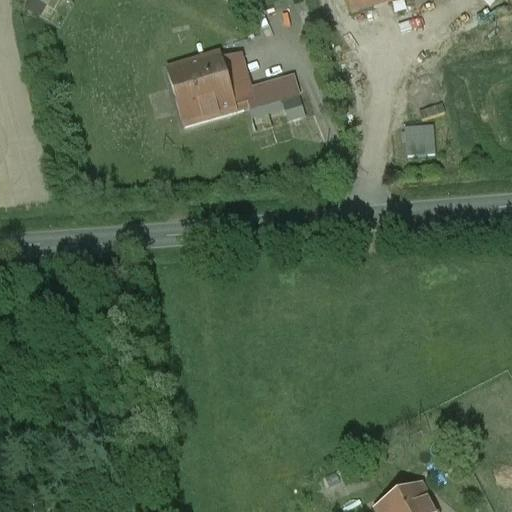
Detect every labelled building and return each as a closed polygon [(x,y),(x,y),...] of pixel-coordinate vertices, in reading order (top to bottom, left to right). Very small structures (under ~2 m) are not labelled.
[(29,0),(24,11),(39,19),(47,0),(29,0)] [(345,0),(350,15),(396,0),(345,0)] [(218,57),(167,72),(184,128),(234,114),(230,99),(218,57)] [(293,80),(230,99),(234,114),(297,95),(293,80)] [(401,130),(403,159),(434,157),(432,127),(401,130)] [(434,511),(421,487),(374,511),(434,511)]
